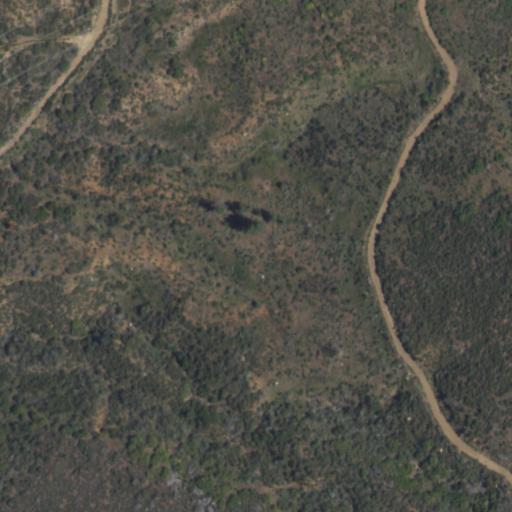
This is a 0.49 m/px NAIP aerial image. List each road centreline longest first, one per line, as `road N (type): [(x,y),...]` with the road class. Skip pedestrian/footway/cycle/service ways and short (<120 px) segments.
road 1 (track): [(418,0),(447,65),(448,88),(399,161),(371,231),(371,276),(392,338),(447,434),(511,483)]
road 2 (track): [(0,148),(89,40),(102,0)]
